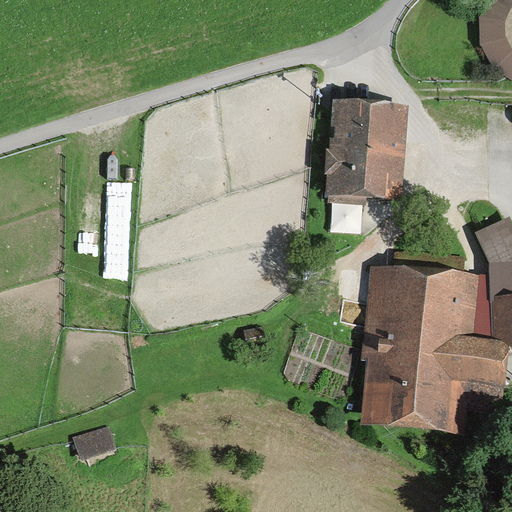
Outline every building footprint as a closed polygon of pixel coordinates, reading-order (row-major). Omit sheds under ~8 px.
[(511,0),(493,0),(488,11),(487,31),(489,43),(505,67),(511,70),(511,0)] [(408,114),(343,112),(339,208),(405,211),(408,114)] [(511,223),(510,218),(476,234),(493,267),(500,350),(511,348),(511,223)] [(134,277),(134,243),(106,242),(106,277),(134,277)] [(476,280),(380,273),(367,436),(460,444),(464,390),(504,393),(508,351),(470,348),(476,280)] [(109,434),(74,445),(81,466),(116,455),(109,434)]
